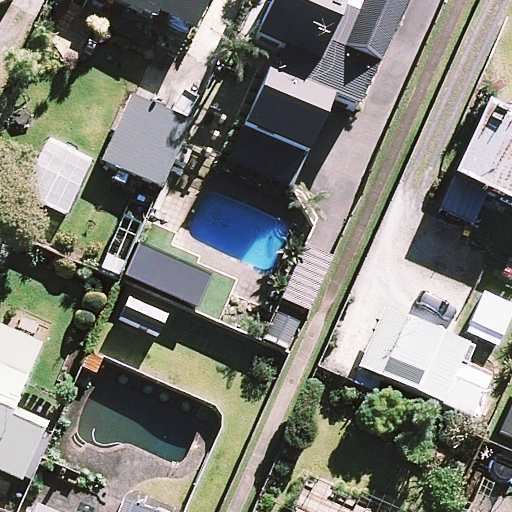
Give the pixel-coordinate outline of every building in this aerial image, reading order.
[(103,0),(152,24),(156,17),(191,34),(207,0),(103,0)] [(269,0),(252,39),(280,51),(259,99),(319,126),(331,99),(356,110),(405,0),(269,0)] [(188,125),(131,100),(102,164),(159,190),(188,125)] [(436,213),(469,229),(474,231),(468,243),(491,253),(511,207),(511,130),(508,128),(511,118),(485,107),(481,116),(453,178),(436,213)] [(84,180),(42,159),(24,195),(67,215),(84,180)] [(127,295),(117,321),(162,339),(172,312),(127,295)] [(511,311),(511,308),(483,296),(466,335),(497,348),(511,311)] [(467,347),(357,299),(331,357),(470,418),(487,379),(458,367),(467,347)] [(40,348),(0,330),(0,472),(21,482),(44,431),(10,416),(40,348)] [(511,406),(501,434),(511,438),(511,406)] [(380,511),(315,480),(299,511),(380,511)]
